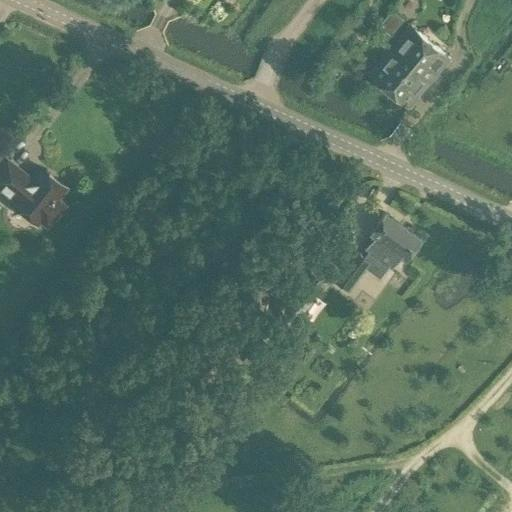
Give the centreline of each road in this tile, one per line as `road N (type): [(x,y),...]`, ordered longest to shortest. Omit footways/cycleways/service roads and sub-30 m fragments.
road 1 (tertiary): [(511,220),(22,0)]
road 2 (track): [(183,490),(414,461),(511,373)]
road 3 (track): [(0,505),(183,490)]
